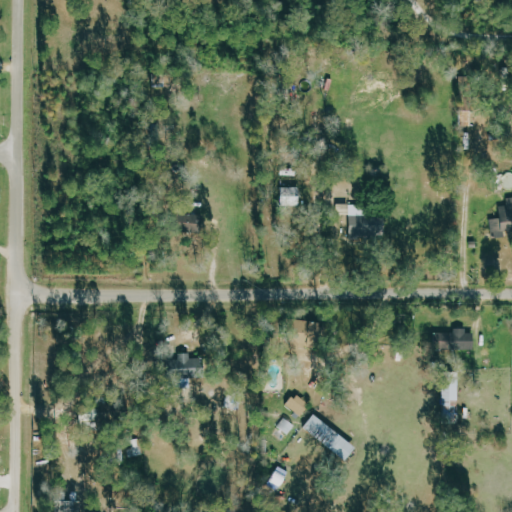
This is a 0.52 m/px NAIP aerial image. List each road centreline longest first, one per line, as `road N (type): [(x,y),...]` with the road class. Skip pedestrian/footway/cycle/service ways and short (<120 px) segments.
road 1 (residential): [(511,295),(19,295)]
road 2 (residential): [(19,295),(22,0)]
road 3 (residential): [(19,295),(17,511)]
